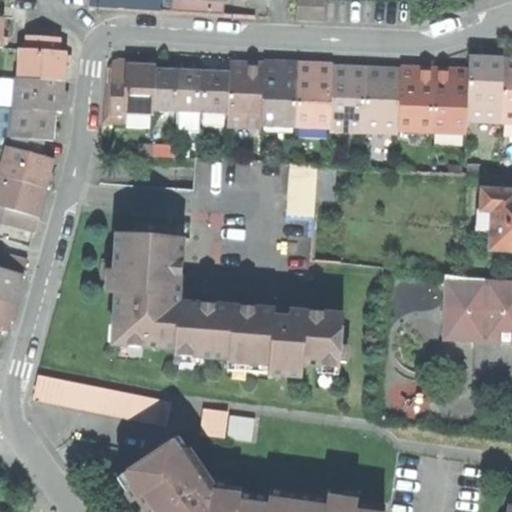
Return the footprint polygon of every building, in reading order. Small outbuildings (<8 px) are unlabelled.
[(89,0),(89,5),(149,9),(149,0),(89,0)] [(164,0),(149,0),(149,9),(164,10),(164,0)] [(170,0),(170,10),(200,12),(223,14),(223,0),(170,0)] [(297,0),(297,20),(324,21),(324,0),(297,0)] [(28,38),(27,51),(58,53),(59,39),(28,38)] [(17,50),(15,79),(64,82),(65,67),(65,53),(58,53),(27,51),(17,50)] [(484,59),(469,59),(469,71),(467,122),(502,123),(503,60),(484,59)] [(511,60),(503,60),(502,123),(511,123),(511,60)] [(262,125),(296,126),(298,64),(280,63),(263,63),(263,65),(262,125)] [(262,125),(263,65),(244,64),(229,64),(229,74),(228,115),(228,126),(262,127),(262,125)] [(314,64),(298,64),(296,126),(331,128),(333,68),(333,65),(314,64)] [(154,115),(155,113),(155,71),(155,67),(137,66),(126,66),(126,81),(126,113),(154,115)] [(330,131),(364,132),(367,69),(351,68),(333,68),(331,128),(330,131)] [(399,131),(433,132),(435,69),(418,69),(401,68),(401,71),(399,131)] [(399,134),(399,131),(401,71),(383,70),(367,69),(364,132),(399,134)] [(435,69),(433,132),(467,134),(467,122),(469,71),(450,70),(435,69)] [(155,113),(177,113),(178,72),(165,71),(155,71),(155,113)] [(178,72),(177,113),(200,114),(201,73),(188,72),(178,72)] [(200,114),(228,115),(229,74),(215,73),(201,73),(200,114)] [(13,79),(11,110),(55,112),(62,113),(63,97),(64,82),(15,79),(13,79)] [(126,113),(126,81),(112,81),(112,116),(126,116),(126,113)] [(11,110),(10,139),(11,139),(44,141),(53,141),(54,126),(55,112),(11,110)] [(44,141),(11,139),(11,148),(44,157),(44,141)] [(11,148),(6,147),(0,169),(0,176),(48,189),(52,174),(56,160),(44,157),(11,148)] [(292,164),(289,216),(317,217),(320,165),(292,164)] [(48,189),(0,176),(0,207),(4,208),(40,218),(44,203),(48,189)] [(492,212),(490,251),(511,252),(511,192),(483,192),(482,211),(492,212)] [(40,218),(4,208),(1,222),(36,231),(40,218)] [(133,227),(132,236),(170,238),(171,230),(133,227)] [(121,346),(177,350),(181,304),(185,240),(170,238),(132,236),(116,234),(114,261),(112,293),(115,293),(113,325),(122,325),(121,346)] [(0,252),(0,268),(24,275),(28,260),(0,252)] [(0,300),(16,305),(20,288),(24,275),(0,268),(0,300)] [(511,281),(468,281),(444,280),(443,340),(474,341),(473,378),(511,379),(511,281)] [(0,300),(0,332),(1,330),(9,332),(12,319),(16,305),(0,300)] [(181,304),(177,350),(176,357),(229,361),(229,364),(270,367),(269,376),(302,379),(303,366),(341,369),(345,316),(291,312),(291,319),(275,318),(275,311),(247,309),(181,304)] [(38,378),(34,401),(167,427),(171,404),(38,378)] [(203,409),(199,436),(225,439),(228,413),(203,409)] [(254,420),(230,417),(227,438),(251,441),(254,420)] [(238,511),(240,497),(230,495),(224,487),(210,486),(177,438),(116,479),(132,502),(137,499),(146,511),(238,511)] [(240,497),(238,511),(383,511),(384,510),(356,506),(357,496),(328,491),(326,502),(269,494),(268,501),(240,497)]
